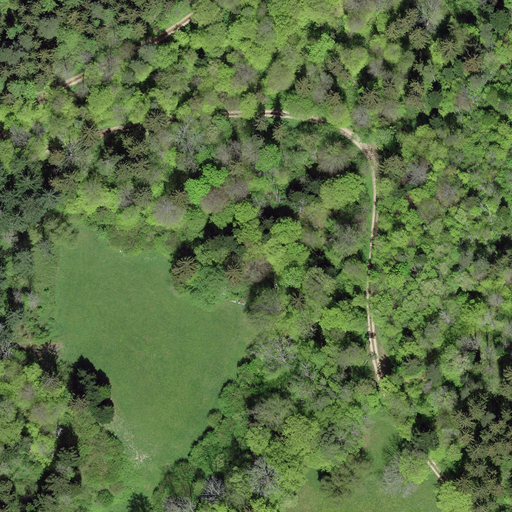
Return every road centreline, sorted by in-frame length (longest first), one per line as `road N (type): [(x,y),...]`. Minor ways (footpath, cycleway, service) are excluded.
road 1 (track): [(465,511),(372,363),(373,168),(359,142),(299,118),(239,114),(50,146),(0,178)]
road 2 (track): [(213,0),(149,44),(34,103),(0,138)]
road 3 (track): [(167,260),(235,201),(252,192),(308,189),(367,153)]
